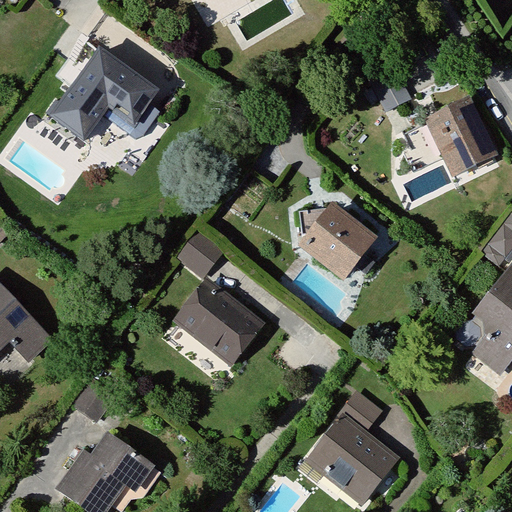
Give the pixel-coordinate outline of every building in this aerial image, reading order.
[(164,91),(101,46),(49,120),(86,146),(110,112),(136,130),(164,91)] [(393,60),(365,73),(384,113),(412,100),(393,60)] [(474,99),(428,120),(455,178),(501,157),(474,99)] [(381,238),(335,205),(301,251),(347,285),(381,238)] [(511,249),(511,212),(480,252),(498,266),(511,249)] [(227,254),(199,231),(177,259),(205,282),(227,254)] [(511,260),(470,314),(491,330),(472,353),(500,375),(511,359),(511,260)] [(267,325),(208,279),(205,282),(174,321),(233,368),(267,325)] [(0,280),(0,354),(12,342),(31,362),(56,339),(0,280)] [(88,383),(79,407),(104,416),(113,392),(88,383)] [(401,457),(342,412),(304,462),(363,506),(401,457)] [(158,467),(107,434),(93,456),(83,450),(56,491),(88,511),(109,511),(126,486),(139,495),(158,467)]
